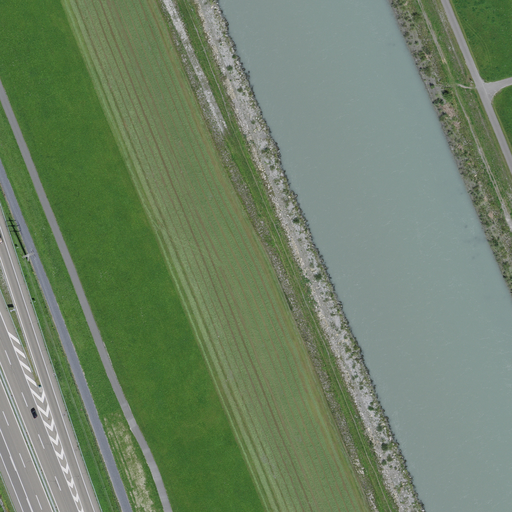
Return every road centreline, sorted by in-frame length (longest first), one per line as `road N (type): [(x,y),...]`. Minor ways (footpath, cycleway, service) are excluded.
road 1 (track): [(0,84),(170,511)]
road 2 (track): [(0,169),(126,511)]
road 3 (motorway): [(89,511),(0,233)]
road 4 (motorway): [(68,511),(0,338)]
